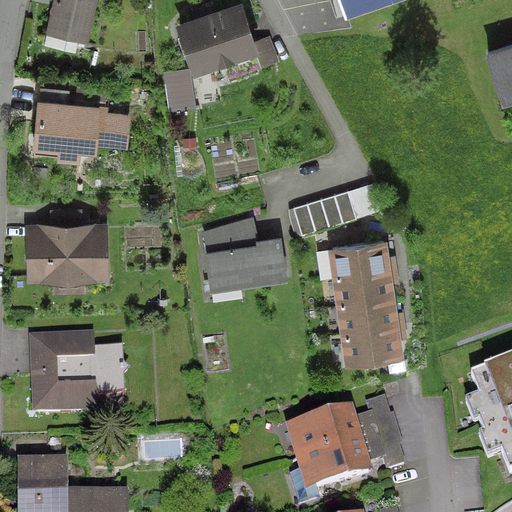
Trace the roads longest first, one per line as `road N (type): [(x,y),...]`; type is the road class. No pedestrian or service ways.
road 1 (residential): [(17,0),(3,78),(0,177)]
road 2 (residential): [(439,387),(444,511)]
